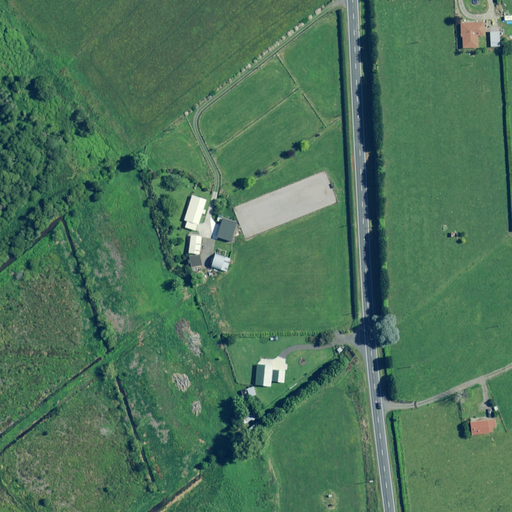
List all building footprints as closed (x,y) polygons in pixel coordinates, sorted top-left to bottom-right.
[(460,22),(460,37),(461,37),(461,49),(477,49),(477,36),(485,36),(485,32),(489,32),(489,46),(499,46),(499,36),(501,36),(501,22),(460,22)] [(206,200),(192,196),(184,220),(186,221),(184,227),(196,231),(201,213),(204,214),(205,211),(203,210),(206,200)] [(201,236),(191,235),(188,254),(196,255),(189,254),(187,266),(200,267),(201,254),(199,254),(201,236)] [(230,259),(215,254),(212,265),(221,268),(220,270),(226,272),(230,259)] [(255,395),(250,385),(236,392),(240,402),(255,395)] [(256,419),(252,409),(234,417),(239,427),(256,419)] [(495,419),(469,422),(471,436),(489,434),(489,433),(492,432),(492,428),(496,427),(495,419)]
